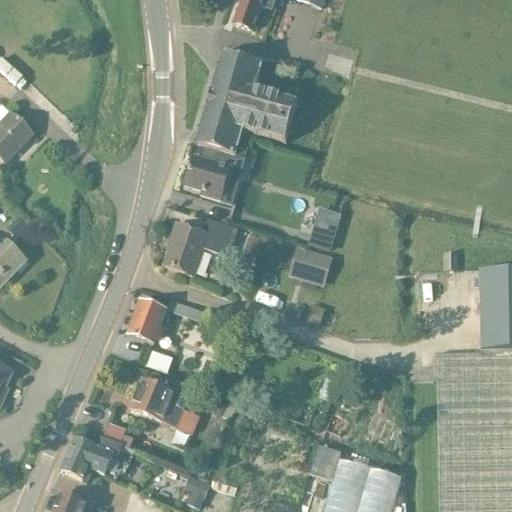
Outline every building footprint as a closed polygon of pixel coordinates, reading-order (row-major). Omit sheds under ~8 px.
[(270,14),(275,0),(242,0),(232,29),(251,36),(261,10),(270,14)] [(321,11),(324,0),(298,0),(297,2),(321,11)] [(284,147),(297,107),(255,94),(262,70),(221,58),(194,148),(201,150),(235,160),(243,134),(284,147)] [(292,80),(295,68),(278,64),(275,76),(292,80)] [(0,109),(0,108),(0,164),(3,167),(31,138),(9,117),(0,109)] [(219,205),(229,172),(240,175),(244,162),(235,160),(201,150),(197,162),(193,161),(184,190),(201,195),(200,199),(219,205)] [(227,261),(237,233),(206,223),(202,237),(175,227),(170,243),(172,244),(162,270),(192,280),(202,252),(227,261)] [(0,279),(4,284),(23,264),(6,246),(0,252),(0,251),(0,279)] [(323,292),(332,263),(296,252),(287,281),(323,292)] [(511,511),(511,271),(476,272),(478,355),(433,356),(436,511),(511,511)] [(152,348),(165,315),(201,328),(205,318),(168,304),(164,314),(138,305),(126,338),(152,348)] [(312,310),(306,328),(319,333),(325,315),(312,310)] [(0,397),(10,375),(0,371),(0,397)] [(141,382),(129,413),(160,426),(161,424),(176,430),(183,412),(187,401),(172,396),(173,394),(172,394),(175,386),(153,377),(150,385),(141,382)] [(211,403),(206,416),(229,425),(234,412),(211,403)] [(106,477),(113,461),(117,463),(123,451),(100,441),(96,450),(76,441),(61,474),(81,483),(87,469),(106,477)] [(259,483),(252,481),(243,478),(232,511),(269,511),(275,493),(257,488),(259,483)] [(84,511),(87,508),(59,497),(53,511),(84,511)]
